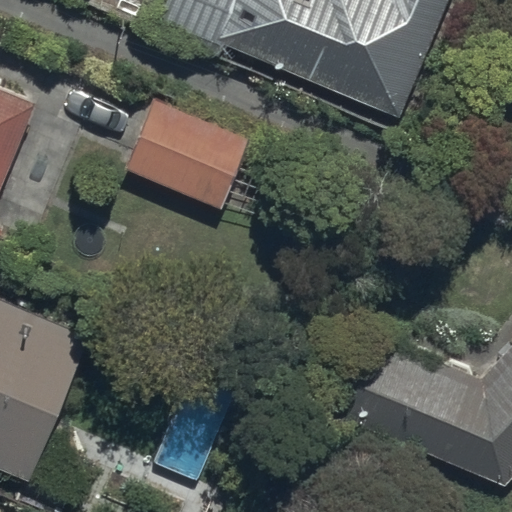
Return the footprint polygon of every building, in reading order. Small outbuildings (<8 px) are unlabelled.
[(149,0),(143,16),(221,51),(227,37),(395,112),(445,0),(149,0)] [(0,191),(35,101),(0,87),(0,191)] [(153,89),(123,168),(229,207),(258,129),(153,89)] [(0,466),(25,476),(84,332),(0,297),(0,466)] [(337,312),(300,396),(501,485),(511,473),(511,348),(481,381),(337,312)]
